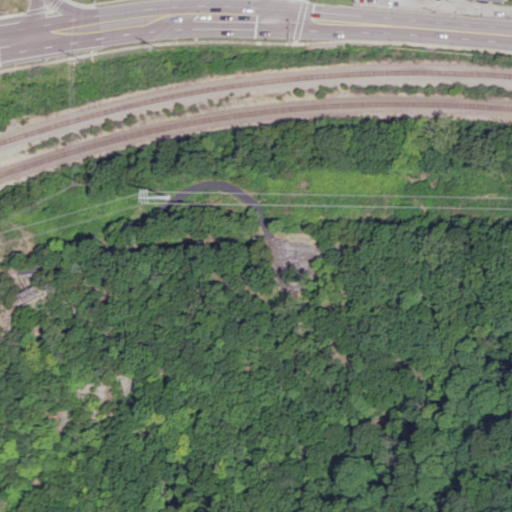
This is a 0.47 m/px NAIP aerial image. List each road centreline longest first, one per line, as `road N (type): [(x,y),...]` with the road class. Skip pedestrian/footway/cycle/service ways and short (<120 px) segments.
road 1 (residential): [(511,239),(412,240),(299,258),(270,252),(256,204),(217,182),(167,199),(113,243),(57,265),(9,269)]
road 2 (primary): [(511,36),(216,13),(126,22)]
